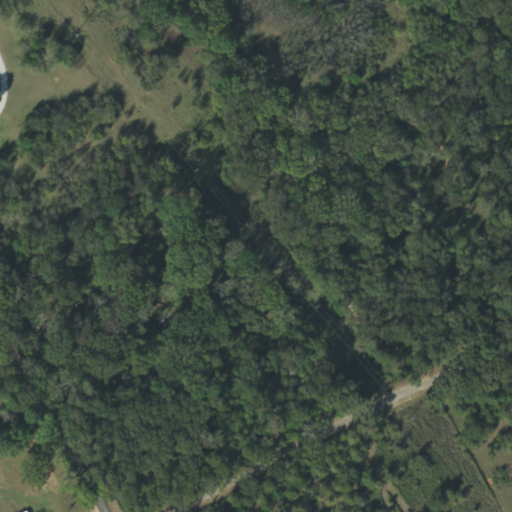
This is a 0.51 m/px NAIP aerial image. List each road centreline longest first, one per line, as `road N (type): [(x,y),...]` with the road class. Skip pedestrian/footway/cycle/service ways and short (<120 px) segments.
road 1 (residential): [(185,511),(417,389),(511,354)]
road 2 (residential): [(102,511),(0,332)]
